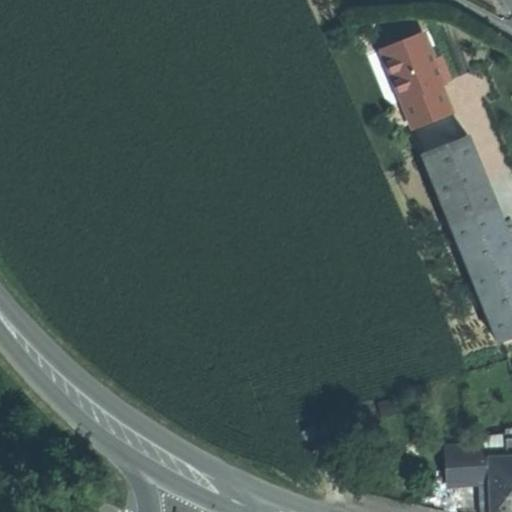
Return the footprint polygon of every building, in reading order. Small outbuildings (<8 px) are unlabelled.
[(448,85),(445,78),(442,68),(431,41),(391,57),(419,128),(456,114),(445,86),(448,85)] [(442,68),(445,78),(453,75),(451,70),(449,65),(442,68)] [(483,287),(507,344),(511,341),(511,230),(473,138),(428,157),(483,287)] [(302,424),(307,434),(321,428),(316,417),(302,424)] [(500,446),(500,455),(511,454),(511,436),(499,438),(500,446)] [(457,457),(484,455),(500,455),(500,446),(457,448),(457,457)] [(511,454),(500,455),(501,480),(511,479),(511,454)] [(453,482),(486,481),(484,455),(457,457),(452,457),(453,482)] [(484,455),(486,481),(497,480),(501,480),(500,455),(484,455)] [(497,480),(498,511),(511,511),(511,479),(501,480),(497,480)] [(486,481),(487,511),(498,511),(497,480),(486,481)]
